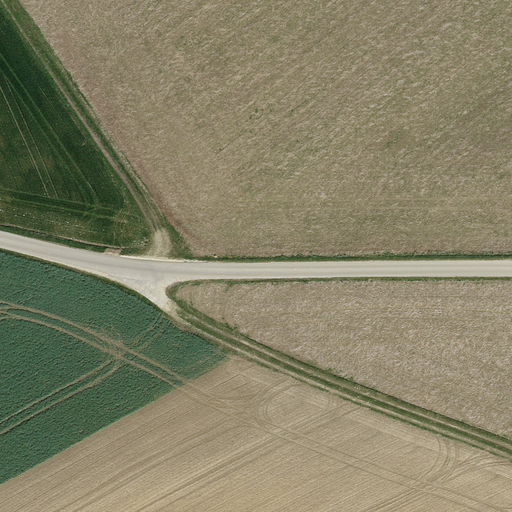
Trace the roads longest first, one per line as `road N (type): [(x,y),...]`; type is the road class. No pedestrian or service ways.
road 1 (track): [(511,271),(180,274),(0,243)]
road 2 (track): [(511,459),(336,393),(102,266)]
road 3 (track): [(3,0),(156,230),(155,271)]
